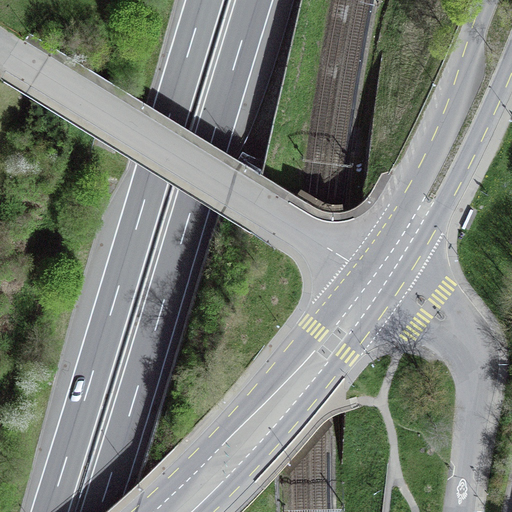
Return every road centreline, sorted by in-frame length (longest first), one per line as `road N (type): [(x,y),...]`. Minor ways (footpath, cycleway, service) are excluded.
road 1 (motorway): [(204,0),(49,511)]
road 2 (motorway): [(99,511),(254,0)]
road 3 (unclassified): [(0,51),(380,279)]
road 4 (primary): [(173,511),(280,403),(380,279)]
road 5 (primary): [(380,279),(455,145),(511,0)]
road 6 (unclassified): [(459,511),(470,450),(471,360),(456,331),(380,279)]
